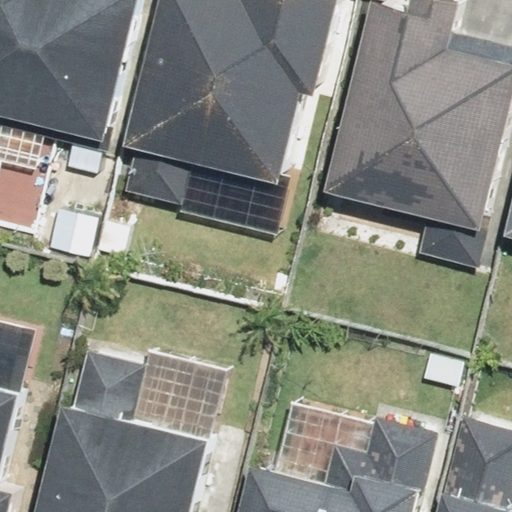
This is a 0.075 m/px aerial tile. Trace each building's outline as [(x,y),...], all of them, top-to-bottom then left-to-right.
[(0,0),(0,110),(119,139),(153,0),(0,0)] [(173,0),(138,141),(147,143),(135,190),(190,204),(202,157),(293,180),(316,91),(330,94),(353,0),(173,0)] [(427,253),(490,268),(511,175),(511,42),(466,32),(473,0),(423,0),(422,5),(402,0),(382,0),(338,190),(436,213),(427,253)] [(205,511),(222,436),(142,416),(156,363),(96,348),(82,402),(75,400),(47,511),(205,511)] [(0,511),(22,511),(29,488),(11,484),(34,391),(0,382),(0,511)] [(426,511),(446,431),(384,416),(376,450),(343,442),(334,478),(263,461),(250,511),(426,511)] [(511,511),(511,426),(469,416),(446,511),(511,511)]
